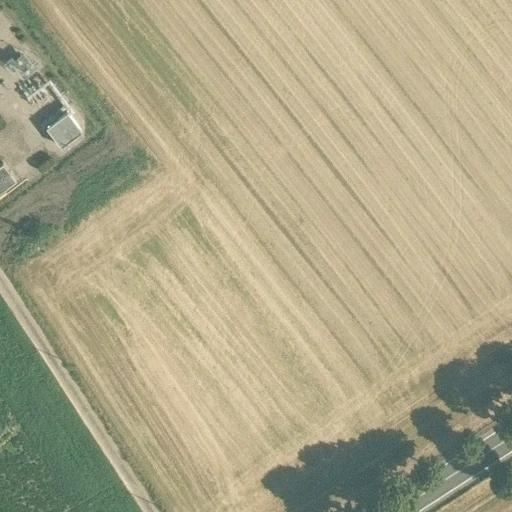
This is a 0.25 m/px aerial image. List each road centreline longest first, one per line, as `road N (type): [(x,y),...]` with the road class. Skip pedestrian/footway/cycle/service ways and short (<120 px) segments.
road 1 (track): [(147,511),(0,286)]
road 2 (secondary): [(511,437),(396,511)]
